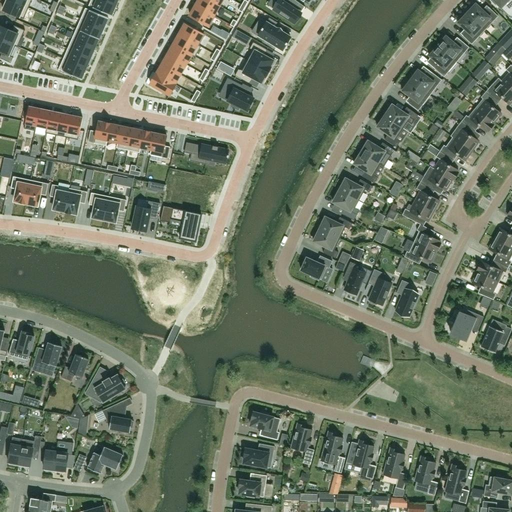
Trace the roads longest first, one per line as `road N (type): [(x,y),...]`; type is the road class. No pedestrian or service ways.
road 1 (residential): [(420,341),(301,291),(283,268),(353,130),(455,0)]
road 2 (residential): [(511,462),(251,394),(236,399),(230,413),(214,511)]
road 3 (residential): [(0,224),(203,256),(249,141)]
road 4 (residential): [(0,310),(75,333),(145,379),(149,421),(138,469),(116,489)]
road 5 (residential): [(249,141),(334,0)]
road 6 (residential): [(249,141),(113,112)]
road 7 (residential): [(177,0),(113,112)]
road 8 (residential): [(511,129),(451,216),(470,228)]
road 9 (residential): [(420,341),(470,228)]
